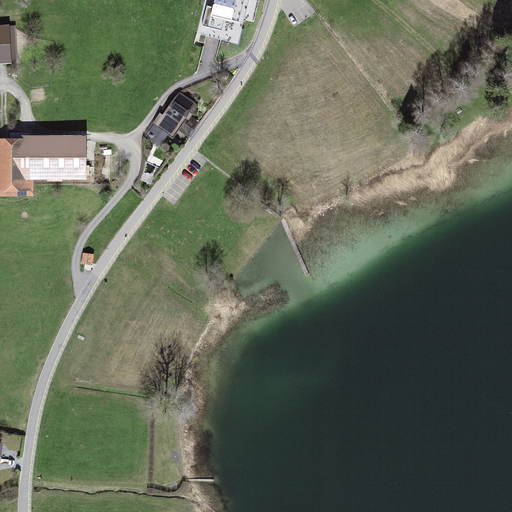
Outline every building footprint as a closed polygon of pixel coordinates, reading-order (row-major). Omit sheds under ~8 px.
[(210,8),(203,34),(224,41),(231,13),(210,8)] [(0,60),(15,60),(13,26),(0,27),(0,60)] [(182,91),(151,136),(162,143),(175,125),(183,114),(193,99),(182,91)] [(197,125),(190,120),(181,133),(188,138),(197,125)] [(0,140),(0,195),(29,196),(29,185),(83,184),(83,139),(0,140)] [(281,219),(265,206),(210,275),(225,288),(281,219)] [(83,262),(91,263),(92,255),(84,254),(83,262)]
